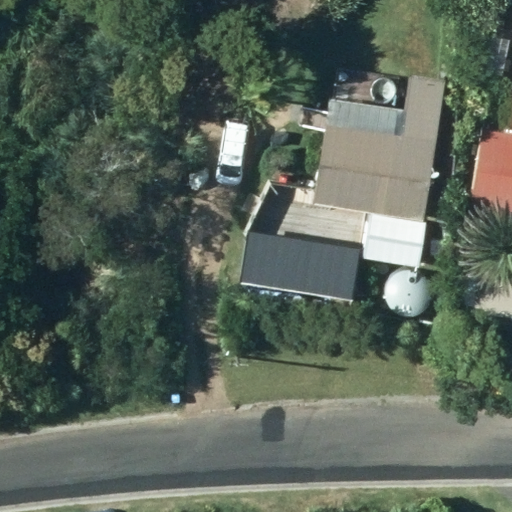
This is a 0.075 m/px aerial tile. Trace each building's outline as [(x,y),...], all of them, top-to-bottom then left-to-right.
[(300,208),(414,227),(436,85),(397,78),(392,114),(316,103),(300,208)] [(511,87),(505,131),(476,126),(463,208),(511,216),(511,87)] [(181,217),(210,222),(215,197),(185,192),(181,217)] [(420,233),(355,222),(349,261),(414,270),(420,233)] [(317,266),(266,262),(264,290),(315,296),(317,266)]
